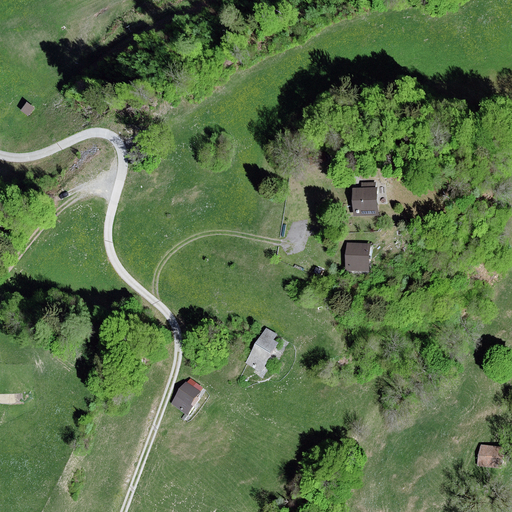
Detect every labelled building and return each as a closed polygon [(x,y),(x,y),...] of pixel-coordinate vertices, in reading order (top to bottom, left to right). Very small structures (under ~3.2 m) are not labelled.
[(360,188),(352,188),(353,216),(378,215),(377,187),(374,187),(374,182),(359,183),(360,188)] [(371,244),(346,243),(345,271),(370,272),(371,244)] [(256,344),(273,353),(279,343),(274,340),(277,334),(265,328),(256,344)] [(273,353),(256,344),(245,363),(262,373),(273,353)] [(191,379),(173,404),(189,416),(196,407),(194,406),(204,393),(202,392),(204,389),(191,379)] [(503,448),(481,446),(478,468),(501,470),(503,448)]
